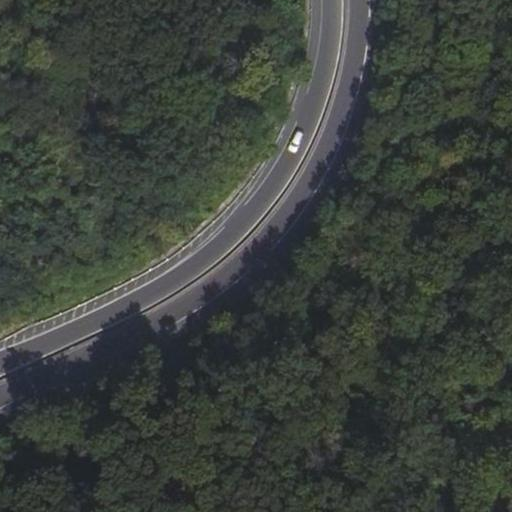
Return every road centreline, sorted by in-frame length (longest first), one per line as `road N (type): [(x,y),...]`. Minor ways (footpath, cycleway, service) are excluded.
road 1 (trunk): [(0,402),(206,296),(267,244),(324,170),(351,99),(359,0)]
road 2 (trunk): [(332,0),(315,119),(254,219),(169,290),(0,370)]
